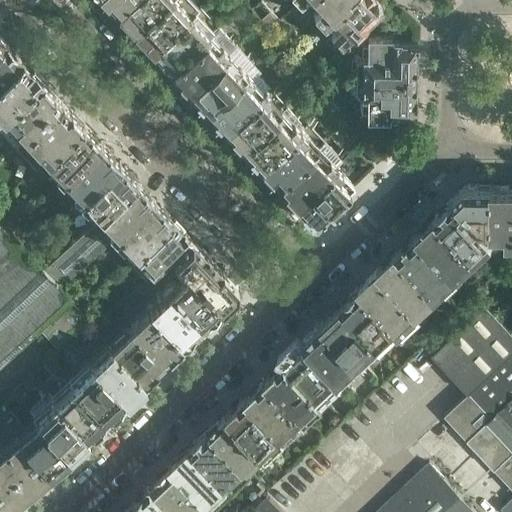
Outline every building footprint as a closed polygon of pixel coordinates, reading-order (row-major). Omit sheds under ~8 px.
[(105,0),(117,13),(130,0),(105,0)] [(135,32),(168,0),(130,0),(117,13),(135,32)] [(153,50),(191,15),(179,2),(180,0),(168,0),(135,32),(153,50)] [(332,12),(345,0),(305,0),(313,8),(312,9),(323,21),(332,12)] [(360,28),(381,7),(376,2),(378,0),(345,0),(332,12),(342,23),(331,34),(342,45),(360,28)] [(171,69),(206,36),(209,33),(191,15),(153,50),(171,69)] [(349,53),(367,35),(360,28),(342,45),(349,53)] [(414,77),(415,48),(417,48),(417,41),(409,41),(399,41),(399,40),(391,40),(391,36),(367,35),(367,42),(362,42),(362,53),(368,53),(367,56),(363,56),(363,57),(359,57),(356,60),(356,76),(414,77)] [(189,88),(223,55),(228,51),(221,44),(217,48),(206,36),(171,69),(189,88)] [(0,83),(24,60),(7,42),(0,49),(0,83)] [(207,107),(246,70),(239,63),(235,67),(223,55),(189,88),(207,107)] [(11,107),(42,78),(30,65),(29,66),(24,60),(0,83),(0,110),(4,114),(11,107)] [(224,126),(259,93),(248,81),(252,77),(246,70),(207,107),(224,126)] [(415,106),(416,95),(414,95),(414,77),(356,76),(356,91),(359,94),(362,95),(362,96),(367,96),(366,99),(361,99),(361,110),(366,110),(365,116),(389,117),(389,113),(397,114),(397,112),(399,112),(399,115),(412,115),(412,113),(414,113),(414,106),(415,106)] [(27,134),(62,100),(54,91),(42,78),(11,107),(21,118),(16,122),(27,134)] [(242,145),(277,112),(266,100),(270,96),(263,89),(259,93),(224,126),(242,145)] [(52,151),(83,122),(71,109),(62,100),(27,134),(37,145),(42,140),(52,151)] [(0,117),(0,129),(14,145),(27,134),(16,122),(21,118),(11,107),(4,114),(0,117)] [(260,164),(299,127),(293,120),(288,124),(277,112),(242,145),(260,164)] [(62,178),(66,174),(101,141),(83,122),(52,151),(48,155),(59,167),(55,171),(62,178)] [(278,182),(313,150),(301,138),(306,134),(299,127),(260,164),(278,182)] [(27,134),(14,145),(35,167),(48,155),(52,151),(42,140),(37,145),(27,134)] [(80,198),(119,161),(101,141),(66,174),(78,187),(73,191),(80,198)] [(296,201),(335,164),(328,158),(324,162),(313,150),(278,182),(296,201)] [(102,213),(137,180),(137,179),(120,160),(119,161),(80,198),(87,205),(91,201),(102,213)] [(318,217),(353,183),(335,164),(296,201),(311,217),(317,217),(318,217)] [(62,286),(116,236),(155,199),(137,180),(102,213),(44,267),(62,286)] [(511,237),(511,184),(492,185),(492,224),(492,230),(508,230),(508,237),(511,237)] [(492,224),(492,185),(466,185),(455,195),(455,196),(482,224),(483,224),(492,224)] [(482,224),(455,196),(436,213),(436,214),(472,251),(491,233),(483,224),(482,224)] [(135,253),(173,218),(155,199),(116,236),(122,243),(121,244),(132,256),(135,253)] [(472,251),(436,214),(417,232),(453,269),(472,251)] [(171,255),(191,236),(184,228),(183,229),(173,218),(135,253),(153,272),(171,255)] [(0,365),(40,328),(70,300),(73,297),(62,286),(44,267),(0,220),(0,365)] [(453,269),(417,232),(398,249),(434,287),(453,269)] [(222,270),(191,236),(171,255),(187,272),(202,288),(222,270)] [(434,287),(398,249),(379,267),(415,305),(434,287)] [(415,305),(379,267),(378,265),(371,271),(373,273),(360,285),(396,323),(415,305)] [(237,293),(237,286),(222,269),(222,270),(202,288),(221,308),(237,293)] [(221,308),(202,288),(187,272),(175,283),(170,278),(163,285),(201,326),(221,308)] [(396,323),(360,285),(358,282),(351,289),(353,291),(347,297),(348,297),(341,303),(377,340),(396,323)] [(201,326),(163,285),(155,292),(160,297),(148,308),(182,344),(201,326)] [(87,318),(70,300),(40,328),(57,347),(87,318)] [(377,340),(341,303),(323,321),(358,359),(377,340)] [(469,390),(511,348),(511,330),(485,303),(433,353),(469,390)] [(182,344),(148,308),(130,326),(163,362),(182,344)] [(358,359),(323,321),(303,338),(340,376),(358,359)] [(163,362),(130,326),(111,343),(144,379),(163,362)] [(86,355),(92,361),(111,343),(105,338),(86,355)] [(340,376),(303,338),(297,345),(285,357),(321,394),(333,383),(339,390),(347,383),(340,376)] [(144,379),(111,343),(92,361),(126,397),(144,379)] [(511,348),(469,390),(444,414),(511,484),(511,348)] [(321,394),(285,357),(284,356),(278,363),(266,374),(302,412),(307,417),(325,399),(321,394)] [(126,397),(92,361),(73,379),(107,415),(126,397)] [(302,412),(266,374),(259,380),(259,381),(248,392),(283,430),(302,412)] [(107,415),(73,379),(54,397),(87,433),(107,415)] [(283,430),(248,392),(247,392),(240,398),(241,398),(229,410),(264,447),(283,430)] [(87,433),(54,397),(35,415),(38,419),(68,451),(87,433)] [(264,447),(229,410),(228,409),(222,416),(210,427),(245,465),(264,447)] [(68,451),(38,419),(25,429),(10,410),(3,416),(47,469),(56,461),(58,463),(67,455),(65,453),(68,451)] [(47,469),(3,416),(0,418),(0,426),(12,441),(0,450),(0,454),(26,486),(28,484),(30,486),(39,479),(37,477),(47,469)] [(245,465),(210,427),(190,445),(191,446),(226,483),(245,465)] [(226,483),(191,446),(172,463),(207,501),(226,483)] [(26,486),(0,454),(0,496),(5,503),(14,496),(16,498),(26,490),(24,488),(26,486)] [(477,511),(430,461),(375,511),(477,511)] [(195,511),(207,501),(172,463),(158,476),(159,477),(152,483),(180,511),(195,511)] [(180,511),(152,483),(152,482),(132,500),(133,500),(144,511),(180,511)] [(284,511),(267,494),(248,511),(284,511)] [(144,511),(133,500),(120,511),(144,511)]
